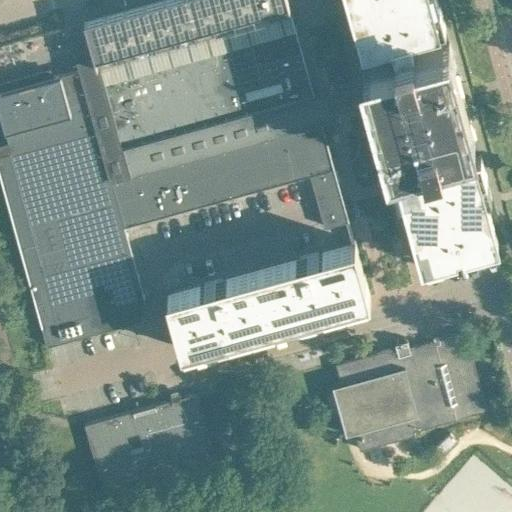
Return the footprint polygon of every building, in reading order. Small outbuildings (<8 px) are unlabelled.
[(292,11),(288,0),(149,0),(84,18),(85,21),(94,51),(97,65),(98,64),(98,62),(290,9),(290,11),(292,11)] [(351,0),(353,5),(346,7),(352,26),(351,26),(357,49),(393,40),(396,50),(414,45),(411,35),(446,25),(439,2),(438,0),(351,0)] [(296,26),(292,11),(290,9),(98,62),(98,64),(97,65),(94,51),(79,55),(82,66),(112,175),(320,117),(321,116),(315,94),(121,148),(108,100),(107,100),(104,89),(101,80),(103,79),(103,81),(147,69),(189,58),(251,41),(273,35),(295,28),(295,26),(296,26)] [(295,28),(273,35),(278,55),(290,101),(315,94),(296,26),(295,26),(295,28)] [(278,55),(273,35),(251,41),(257,61),(278,55)] [(290,101),(278,55),(257,61),(251,41),(230,46),(248,112),(290,101)] [(449,69),(456,67),(449,42),(415,51),(414,45),(396,50),(397,56),(370,64),(396,158),(422,151),(424,157),(443,152),(441,146),(475,136),(468,111),(461,113),(449,69)] [(248,112),(230,46),(189,58),(207,124),(248,112)] [(207,124),(189,58),(167,64),(186,130),(207,124)] [(186,130),(167,64),(147,69),(165,135),(186,130)] [(82,66),(5,88),(10,106),(0,108),(0,116),(10,151),(0,154),(0,172),(48,345),(144,318),(147,302),(125,224),(112,175),(93,104),(82,66)] [(165,135),(147,69),(126,75),(144,141),(165,135)] [(144,141),(126,75),(103,81),(103,79),(101,80),(104,89),(107,100),(108,100),(121,148),(144,141)] [(0,108),(10,106),(5,88),(0,89),(0,108)] [(334,166),(322,120),(321,116),(320,117),(219,145),(194,152),(152,164),(112,175),(125,224),(166,213),(207,201),(232,194),(310,173),(334,166)] [(497,240),(485,197),(492,195),(487,176),(487,175),(481,152),(446,162),(443,152),(424,157),(427,167),(392,177),(399,200),(400,200),(405,219),(411,217),(423,260),(497,240)] [(350,221),(334,166),(310,173),(325,225),(346,219),(347,222),(350,221)] [(352,241),(322,249),(324,255),(320,256),(318,251),(307,254),(309,259),(297,263),(296,257),(226,276),(228,282),(217,285),(215,279),(204,282),(206,288),(202,289),(200,283),(167,292),(182,348),(370,296),(354,238),(352,238),(352,241)] [(487,408),(470,345),(466,330),(434,338),(456,417),(487,408)] [(398,348),(393,350),(392,346),(336,361),(342,381),(334,383),(336,390),(328,392),(333,409),(340,407),(347,431),(355,429),(360,448),(416,433),(414,428),(456,417),(434,338),(410,345),(407,337),(395,341),(398,348)] [(216,461),(197,391),(181,395),(180,392),(171,394),(172,397),(84,422),(104,492),(216,461)]
